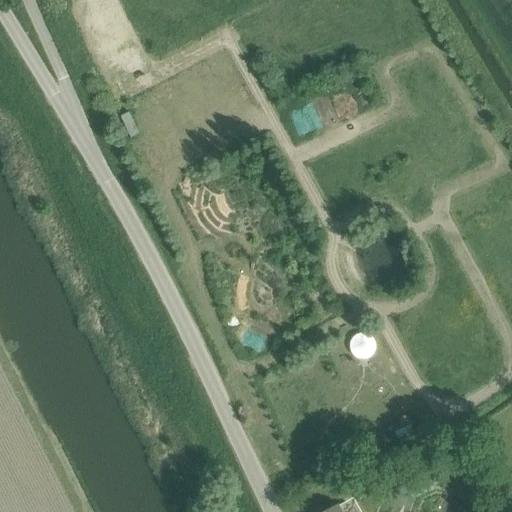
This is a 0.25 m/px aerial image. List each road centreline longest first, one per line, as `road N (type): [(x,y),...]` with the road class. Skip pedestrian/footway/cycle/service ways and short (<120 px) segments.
road 1 (unclassified): [(271,511),(92,160)]
road 2 (unclassified): [(92,160),(0,8)]
road 3 (unclassified): [(92,160),(26,0)]
